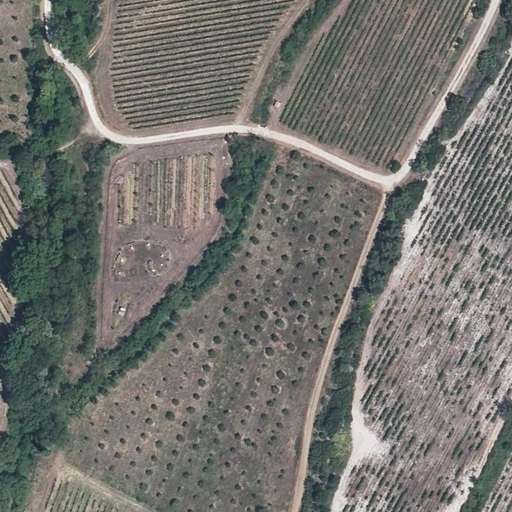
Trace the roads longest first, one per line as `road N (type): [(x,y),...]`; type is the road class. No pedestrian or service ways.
road 1 (track): [(48,0),(49,37),(78,70),(109,135),(124,141),(262,131),(386,181),(407,163),(493,0)]
road 2 (track): [(386,181),(388,200),(314,394),(292,511)]
